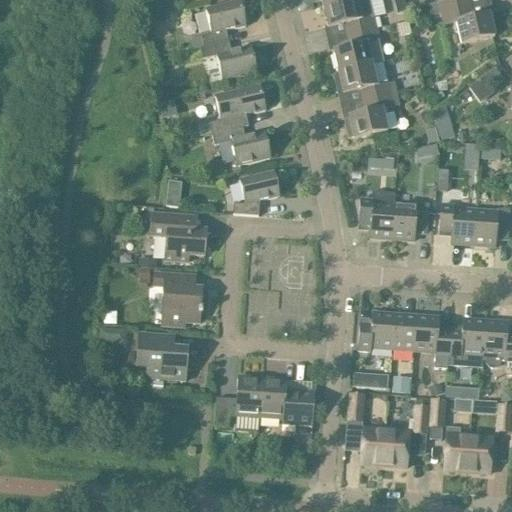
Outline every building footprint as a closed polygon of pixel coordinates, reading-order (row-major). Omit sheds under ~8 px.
[(354,0),(323,8),(328,29),(347,25),(349,36),(376,30),(368,0),(354,0)] [(440,0),(441,2),(438,3),(441,15),(473,8),(470,0),(440,0)] [(201,38),(203,49),(228,43),(226,32),(245,27),(240,2),(205,11),(211,35),(201,38)] [(473,8),(441,15),(444,26),(456,24),(461,46),(494,38),(489,16),(475,19),(473,8)] [(376,30),(349,36),(352,47),(333,52),(338,74),(371,66),(366,45),(379,42),(376,30)] [(228,43),(203,49),(200,50),(202,60),(216,57),(222,82),(256,74),(250,49),(231,53),(228,43)] [(371,66),(338,74),(339,76),(333,77),(338,97),(362,91),(365,102),(391,96),(389,84),(376,87),(371,66)] [(503,82),(494,70),(468,89),(479,105),(493,95),(487,87),(492,84),(495,88),(503,82)] [(209,125),(212,136),(248,127),(245,116),(265,112),(264,107),(267,106),(264,91),(260,92),(259,87),(215,98),(220,122),(209,125)] [(391,96),(365,102),(367,114),(343,119),(348,140),(353,139),(354,141),(387,133),(382,111),(394,108),(391,96)] [(158,104),(162,121),(166,120),(176,118),(173,101),(162,103),(158,104)] [(450,132),(443,109),(432,112),(439,136),(450,132)] [(248,127),(212,136),(214,147),(218,146),(223,166),(235,163),(236,168),(270,160),(269,155),(272,154),(269,139),(265,140),(264,135),(245,139),(242,129),(248,127)] [(481,149),(480,161),(499,163),(500,151),(481,149)] [(438,171),(436,192),(447,193),(448,172),(438,171)] [(234,205),(233,216),(258,218),(259,202),(279,198),(273,173),(239,181),(245,205),(234,205)] [(392,241),(394,207),(395,195),(372,194),(371,202),(360,201),(358,227),(370,228),(369,239),(392,241)] [(416,209),(394,207),(392,241),(414,242),(415,231),(427,232),(429,206),(416,205),(416,209)] [(473,247),(475,213),(453,212),(453,207),(441,207),(439,233),(451,234),(450,245),(473,247)] [(497,215),(475,213),(473,247),(495,248),(496,237),(508,238),(510,211),(497,211),(497,215)] [(150,237),(166,238),(164,262),(187,264),(188,257),(203,258),(205,232),(197,231),(198,218),(179,217),(151,215),(150,237)] [(154,275),(153,287),(164,288),(161,327),(184,329),(184,324),(199,325),(201,290),(188,289),(189,277),(154,275)] [(392,351),(394,317),(372,316),(372,327),(359,326),(357,352),(370,353),(370,349),(392,351)] [(414,352),(416,319),(394,317),(392,351),(414,352)] [(447,371),(447,367),(450,333),(437,332),(438,320),(416,319),(414,352),(433,354),(431,370),(447,371)] [(481,369),(485,324),(463,322),(462,333),(450,333),(447,367),(481,369)] [(511,363),(511,336),(506,336),(507,325),(485,324),(481,369),(482,369),(482,361),(486,362),(486,365),(489,368),(492,369),(496,369),(499,366),(500,363),(511,363)] [(109,345),(109,330),(99,329),(98,344),(109,345)] [(137,362),(148,363),(146,380),(184,383),(187,351),(167,349),(168,337),(138,335),(137,362)] [(368,390),(368,376),(353,375),(352,389),(368,390)] [(262,380),(238,378),(236,406),(229,405),(229,401),(215,400),(214,428),(228,429),(228,418),(259,420),(262,380)] [(262,380),(259,420),(281,421),(281,426),(312,428),(314,394),(285,392),(286,381),(262,380)] [(394,384),(393,394),(408,395),(408,385),(394,384)] [(444,400),(458,401),(458,389),(445,388),(444,400)] [(348,423),(360,424),(362,396),(350,395),(348,423)] [(408,434),(386,432),(383,468),(407,469),(408,454),(424,455),(425,436),(427,408),(429,409),(430,401),(416,400),(414,422),(409,421),(408,434)] [(430,401),(429,409),(431,409),(430,429),(442,430),(444,402),(430,401)] [(499,406),(497,434),(509,434),(511,407),(499,406)] [(466,474),(469,438),(459,438),(459,430),(446,429),(443,472),(466,474)] [(383,468),(386,432),(362,431),(359,466),(383,468)] [(429,441),(441,442),(442,431),(429,431),(429,441)] [(493,440),(469,438),(466,474),(490,475),(493,440)] [(302,439),(301,451),(310,451),(311,439),(302,439)]
